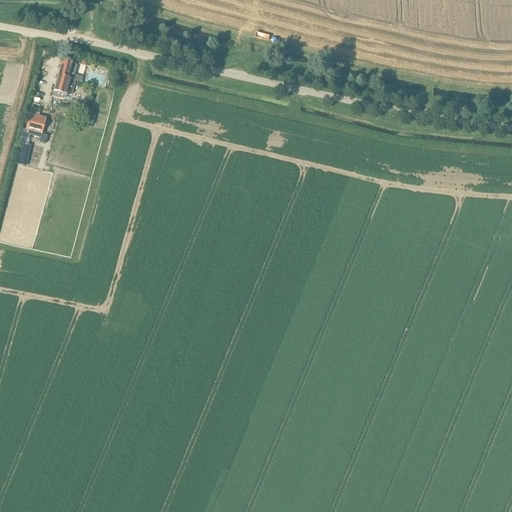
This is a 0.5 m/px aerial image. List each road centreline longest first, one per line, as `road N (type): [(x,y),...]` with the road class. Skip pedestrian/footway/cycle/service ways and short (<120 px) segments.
road 1 (track): [(0,247),(72,262),(122,76),(384,141),(511,153)]
road 2 (unclassified): [(511,129),(0,28)]
road 3 (track): [(91,3),(123,2),(397,74),(511,91)]
road 4 (track): [(0,168),(28,33)]
